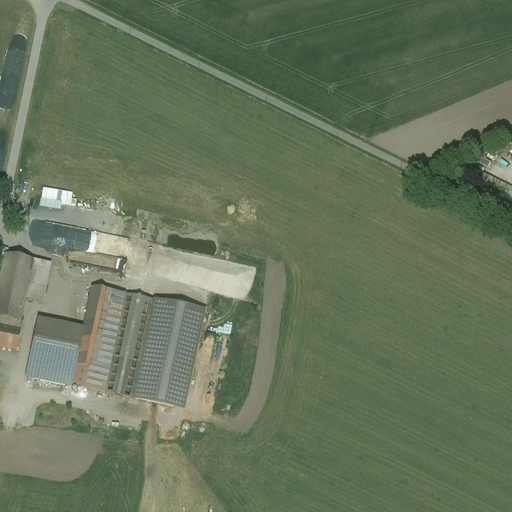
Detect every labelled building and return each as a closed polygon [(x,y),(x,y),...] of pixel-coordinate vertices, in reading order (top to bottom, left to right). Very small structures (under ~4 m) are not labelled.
[(511,197),(511,190),(466,167),(460,179),(509,203),(511,197)] [(110,255),(114,235),(47,224),(43,244),(73,249),(70,262),(128,272),(129,261),(125,261),(126,258),(110,255)] [(127,250),(130,241),(115,237),(112,246),(127,250)] [(32,261),(4,256),(0,277),(0,319),(7,321),(18,323),(18,324),(20,324),(32,261)] [(171,278),(197,285),(201,267),(175,261),(171,278)] [(277,328),(284,274),(274,273),(267,327),(277,328)] [(77,357),(75,367),(93,370),(96,356),(109,292),(92,288),(82,336),(77,357)] [(109,358),(101,394),(134,401),(155,301),(122,295),(114,331),(109,358)] [(205,312),(155,301),(134,401),(184,411),(205,312)] [(6,325),(2,325),(1,330),(0,329),(0,350),(15,354),(19,334),(16,333),(18,324),(18,323),(7,321),(6,325)] [(82,336),(37,326),(32,348),(35,349),(47,351),(77,357),(82,336)] [(102,328),(97,356),(109,358),(114,331),(102,328)] [(47,351),(35,349),(29,380),(41,382),(47,351)] [(77,357),(47,351),(41,382),(71,388),(75,367),(77,357)] [(93,370),(88,391),(101,394),(109,358),(97,356),(96,356),(93,370)] [(216,392),(226,358),(218,356),(208,390),(216,392)] [(93,370),(75,367),(71,388),(88,391),(93,370)]
